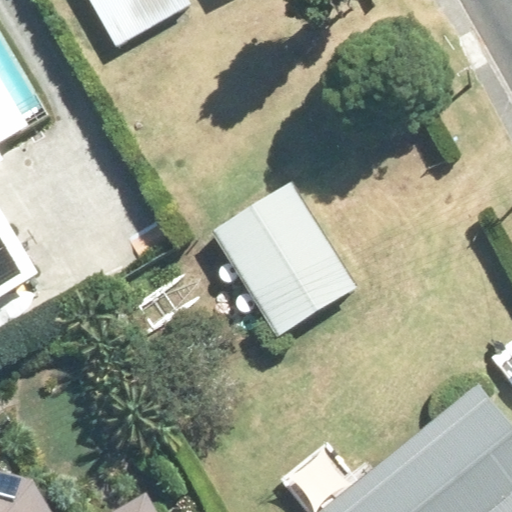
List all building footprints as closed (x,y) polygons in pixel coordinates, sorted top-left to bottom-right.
[(96,0),(121,43),(196,2),(194,0),(96,0)] [(0,303),(52,273),(0,185),(28,169),(16,148),(49,129),(3,52),(14,46),(0,22),(0,303)] [(299,177),(218,230),(286,336),(368,285),(299,177)] [(151,210),(125,224),(148,261),(175,246),(151,210)] [(511,511),(511,412),(486,380),(323,511),(511,511)] [(165,511),(155,491),(117,511),(59,511),(39,477),(0,466),(0,511),(165,511)]
